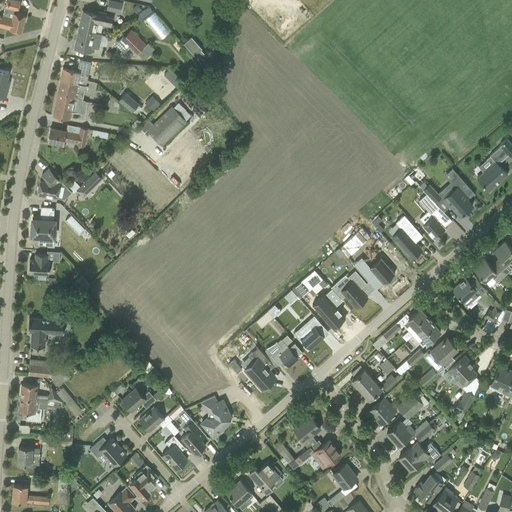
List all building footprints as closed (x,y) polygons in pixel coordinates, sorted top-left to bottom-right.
[(20,2),(13,0),(6,0),(3,16),(0,15),(0,25),(9,28),(9,29),(21,32),(25,15),(17,13),(20,2)] [(107,0),(106,9),(120,12),(122,2),(111,0),(107,0)] [(138,4),(132,8),(135,13),(141,9),(138,4)] [(139,14),(163,37),(170,29),(146,7),(139,14)] [(82,10),(81,17),(100,22),(110,24),(112,17),(82,10)] [(81,17),(78,28),(95,32),(98,32),(100,24),(100,22),(81,17)] [(75,42),(74,48),(83,50),(92,52),(94,51),(94,48),(98,33),(98,32),(95,32),(78,28),(78,29),(75,42)] [(122,37),(120,39),(127,46),(136,55),(138,53),(146,60),(153,52),(130,29),(122,37)] [(201,49),(194,55),(199,60),(205,54),(201,49)] [(169,67),(163,72),(171,80),(177,87),(183,81),(169,67)] [(63,68),(60,79),(88,86),(89,80),(87,79),(88,74),(82,72),(63,68)] [(5,85),(8,72),(0,69),(0,96),(5,97),(8,86),(5,85)] [(60,79),(58,91),(74,95),(82,100),(84,90),(86,90),(88,86),(60,79)] [(74,95),(58,91),(52,115),(69,119),(69,118),(70,118),(71,112),(79,113),(82,100),(74,95)] [(138,104),(125,92),(119,100),(131,111),(138,104)] [(155,99),(149,106),(153,110),(160,103),(155,99)] [(146,130),(162,146),(187,122),(186,120),(191,115),(178,102),(173,107),(172,106),(146,130)] [(77,144),(85,146),(88,128),(77,126),(76,133),(66,131),(66,130),(50,127),(47,142),(63,145),(64,141),(77,143),(77,144)] [(91,135),(107,138),(108,132),(92,129),(91,135)] [(476,177),(488,191),(507,174),(500,166),(507,159),(509,160),(511,157),(511,144),(506,138),(499,144),(500,145),(489,155),(495,161),(476,177)] [(164,163),(180,179),(200,162),(184,145),(164,163)] [(348,161),(332,175),(342,186),(358,172),(348,161)] [(302,163),(299,174),(318,179),(321,168),(302,163)] [(37,194),(46,196),(47,195),(65,199),(72,192),(66,186),(56,175),(49,168),(41,175),(40,179),(37,194)] [(76,190),(83,197),(103,178),(95,171),(80,186),(76,190)] [(358,172),(342,186),(352,197),(367,183),(358,172)] [(299,174),(296,185),(316,190),(318,179),(299,174)] [(414,181),(408,174),(404,178),(410,184),(414,181)] [(455,188),(444,198),(454,210),(457,208),(462,213),(472,205),(467,199),(469,198),(467,196),(473,191),(458,175),(450,182),(455,188)] [(73,179),(66,186),(72,192),(73,193),(76,190),(80,186),(73,179)] [(367,183),(352,197),(361,207),(377,193),(367,183)] [(429,183),(422,189),(426,193),(435,202),(441,196),(429,183)] [(296,185),(294,194),(313,198),(316,190),(296,185)] [(426,193),(418,200),(432,216),(422,225),(428,231),(431,235),(434,238),(445,228),(443,227),(451,220),(435,202),(426,193)] [(204,194),(189,208),(199,219),(214,205),(204,194)] [(294,194),(290,211),(312,206),(313,198),(294,194)] [(214,205),(199,219),(208,229),(224,215),(214,205)] [(48,236),(54,237),(55,220),(53,220),(54,207),(40,206),(40,219),(32,218),(31,226),(30,226),(29,234),(31,234),(31,235),(39,236),(38,245),(48,245),(48,236)] [(312,206),(290,211),(302,225),(317,212),(312,206)] [(317,212),(302,225),(308,232),(323,218),(317,212)] [(70,214),(65,219),(79,234),(84,228),(70,214)] [(224,215),(208,229),(214,236),(230,222),(224,215)] [(375,225),(382,219),(379,215),(372,221),(375,225)] [(401,228),(392,236),(411,258),(421,249),(414,241),(415,240),(417,241),(423,236),(404,215),(396,223),(401,228)] [(323,218),(308,232),(315,239),(329,226),(323,218)] [(230,222),(214,236),(224,246),(239,232),(230,222)] [(164,233),(150,247),(157,255),(172,241),(164,233)] [(500,258),(495,261),(506,274),(511,268),(511,248),(505,240),(493,250),(500,258)] [(172,241),(157,255),(163,261),(178,248),(172,241)] [(280,242),(271,250),(283,263),(292,255),(280,242)] [(178,248),(163,261),(169,268),(184,254),(178,248)] [(271,250),(264,256),(276,269),(283,263),(271,250)] [(30,259),(29,273),(49,274),(50,259),(48,259),(48,254),(35,253),(35,259),(30,259)] [(184,254),(169,268),(175,274),(190,261),(184,254)] [(109,255),(103,260),(106,263),(112,258),(109,255)] [(264,256),(257,262),(269,275),(276,269),(264,256)] [(361,257),(353,264),(368,280),(375,274),(383,283),(394,273),(380,257),(370,266),(361,257)] [(506,274),(495,261),(491,265),(484,258),(473,268),(484,281),(485,280),(489,286),(496,280),(497,281),(506,274)] [(190,261),(175,274),(182,282),(197,269),(190,261)] [(257,262),(251,268),(263,281),(269,275),(257,262)] [(251,268),(242,276),(250,285),(245,289),(254,299),(259,294),(254,289),(263,281),(251,268)] [(121,269),(107,282),(115,290),(129,278),(121,269)] [(351,281),(341,289),(356,306),(367,297),(359,289),(366,282),(355,269),(347,276),(351,281)] [(89,284),(81,275),(75,281),(83,289),(89,284)] [(467,306),(486,289),(476,277),(470,282),(465,277),(452,289),(467,306)] [(129,278),(115,290),(123,299),(137,286),(129,278)] [(232,284),(223,292),(235,306),(244,298),(249,304),(254,299),(245,289),(241,293),(232,284)] [(319,310),(318,311),(320,312),(319,313),(320,313),(324,316),(323,317),(327,321),(328,321),(331,325),(330,325),(331,326),(333,328),(334,327),(333,326),(336,323),(337,323),(340,320),(344,317),(345,318),(345,317),(341,312),(340,311),(340,312),(336,308),(337,307),(336,307),(335,305),(341,300),(342,300),(341,298),(335,291),(332,288),(332,289),(325,294),(324,293),(323,294),(330,301),(319,310)] [(291,289),(283,296),(289,303),(297,296),(291,289)] [(223,292),(216,299),(228,312),(235,306),(223,292)] [(216,299),(209,305),(221,318),(228,312),(216,299)] [(150,301),(136,314),(144,323),(158,310),(150,301)] [(209,305),(201,312),(214,325),(221,318),(209,305)] [(499,317),(503,310),(496,307),(494,306),(492,311),(490,310),(485,316),(488,318),(490,319),(483,329),(489,333),(496,324),(497,325),(502,319),(499,317)] [(402,324),(412,335),(430,319),(420,308),(402,324)] [(158,310),(144,323),(152,331),(166,319),(158,310)] [(262,315),(268,322),(273,317),(267,310),(262,315)] [(201,312),(193,319),(205,333),(214,325),(201,312)] [(314,315),(293,333),(301,342),(303,340),(309,347),(323,335),(317,329),(322,325),(314,315)] [(28,330),(31,331),(30,345),(44,346),(45,332),(63,333),(64,319),(29,316),(28,330)] [(430,319),(412,335),(422,346),(440,331),(430,319)] [(372,343),(377,348),(387,339),(400,327),(396,322),(372,343)] [(180,333),(166,346),(174,355),(188,342),(180,333)] [(280,346),(270,355),(277,363),(283,358),(288,365),(298,357),(286,344),(292,340),(287,334),(281,339),(281,338),(277,342),(280,346)] [(439,343),(431,351),(436,357),(441,362),(449,354),(457,348),(446,337),(439,343)] [(188,342),(174,355),(182,364),(197,351),(189,342),(188,342)] [(254,362),(245,370),(262,389),(272,379),(275,376),(267,368),(272,364),(273,366),(274,365),(256,345),(255,345),(257,347),(248,356),(254,362)] [(396,369),(400,373),(411,365),(423,353),(419,348),(406,359),(396,369)] [(474,365),(464,354),(447,370),(461,386),(476,373),(472,368),(474,365)] [(391,362),(387,358),(379,365),(383,369),(391,362)] [(28,374),(51,376),(52,361),(29,359),(28,374)] [(148,361),(142,367),(147,372),(153,367),(148,361)] [(387,374),(395,367),(391,362),(383,369),(387,374)] [(511,393),(511,377),(511,378),(511,376),(511,370),(499,364),(489,386),(501,392),(501,391),(511,396),(511,393)] [(431,379),(437,374),(437,373),(432,368),(422,377),(427,383),(431,379)] [(352,380),(360,389),(372,379),(364,369),(352,380)] [(386,381),(382,385),(387,391),(398,381),(393,375),(391,374),(385,379),(386,381)] [(189,394),(180,403),(183,409),(201,401),(210,397),(203,389),(207,385),(198,376),(185,389),(189,394)] [(372,379),(360,389),(369,399),(381,388),(372,379)] [(21,383),(20,397),(36,399),(37,385),(31,384),(21,383)] [(55,391),(78,419),(85,414),(62,385),(55,391)] [(48,399),(48,400),(62,401),(52,387),(48,399)] [(145,407),(155,399),(152,395),(148,390),(143,395),(136,387),(121,399),(131,411),(141,402),(145,407)] [(159,390),(152,395),(155,399),(162,393),(159,390)] [(459,399),(454,408),(457,410),(464,413),(469,404),(474,395),(473,394),(465,390),(461,400),(459,399)] [(397,406),(402,412),(417,398),(412,393),(397,406)] [(204,409),(206,408),(208,411),(214,413),(212,418),(207,417),(201,423),(213,436),(216,433),(217,434),(220,433),(222,430),(221,429),(230,421),(229,421),(230,417),(223,400),(217,402),(214,395),(210,397),(201,401),(204,409)] [(48,400),(36,399),(20,397),(19,411),(26,412),(26,420),(40,421),(41,408),(47,409),(48,400)] [(395,410),(383,397),(368,410),(380,423),(395,410)] [(417,398),(402,412),(407,417),(422,404),(417,398)] [(139,419),(149,431),(159,423),(163,427),(172,419),(167,414),(164,417),(154,406),(139,419)] [(178,414),(185,422),(190,417),(183,409),(178,414)] [(294,428),(305,442),(311,438),(309,436),(320,428),(310,415),(294,428)] [(206,434),(202,431),(193,419),(183,428),(186,431),(181,436),(195,452),(198,449),(199,450),(200,450),(202,449),(204,447),(204,446),(203,445),(205,443),(200,438),(205,434),(205,435),(206,434)] [(169,428),(174,434),(179,429),(171,420),(162,428),(165,431),(169,428)] [(400,421),(386,433),(397,445),(414,431),(408,424),(405,427),(400,421)] [(464,421),(461,428),(474,432),(476,425),(464,421)] [(415,434),(421,440),(434,429),(428,423),(415,434)] [(40,441),(72,443),(72,436),(40,434),(40,441)] [(187,459),(180,451),(178,448),(182,444),(173,434),(165,442),(170,447),(161,454),(169,463),(171,462),(176,469),(181,464),(183,464),(185,462),(186,460),(187,459)] [(101,453),(113,465),(126,454),(112,437),(107,441),(102,436),(89,448),(94,454),(97,450),(100,454),(101,453)] [(274,444),(289,463),(294,458),(279,439),(274,444)] [(311,454),(322,467),(340,454),(329,439),(313,451),(314,452),(311,454)] [(430,463),(440,454),(430,442),(423,448),(417,441),(411,447),(411,446),(406,450),(398,457),(410,470),(417,463),(422,459),(424,457),(430,463)] [(80,445),(73,444),(71,466),(78,467),(80,445)] [(311,454),(314,452),(313,451),(309,446),(294,458),(289,463),(291,465),(296,461),(299,464),(311,454)] [(17,463),(39,465),(40,448),(18,447),(17,463)] [(494,449),(490,457),(494,459),(497,458),(500,452),(494,449)] [(138,468),(144,459),(136,452),(129,461),(138,468)] [(434,464),(439,470),(452,459),(447,453),(434,464)] [(249,472),(255,479),(267,492),(273,487),(270,483),(278,475),(271,467),(272,466),(271,465),(270,466),(267,462),(258,470),(255,467),(249,472)] [(332,473),(344,487),(356,477),(345,463),(332,473)] [(158,477),(146,464),(134,475),(136,478),(129,483),(142,498),(152,490),(149,487),(154,483),(152,481),(158,477)] [(65,466),(60,471),(63,475),(68,470),(65,466)] [(463,484),(470,489),(479,475),(472,471),(463,484)] [(414,490),(428,501),(442,482),(431,473),(424,483),(421,481),(414,490)] [(240,480),(226,492),(237,505),(251,493),(240,480)] [(12,501),(48,504),(50,496),(27,495),(27,485),(13,484),(12,501)] [(115,511),(131,511),(135,508),(129,502),(135,496),(126,486),(108,502),(116,511),(115,511)] [(431,504),(441,511),(446,511),(458,498),(452,493),(453,492),(445,486),(431,504)] [(478,506),(485,509),(493,491),(486,488),(478,506)] [(328,500),(332,505),(344,495),(340,490),(328,500)] [(270,494),(264,498),(276,511),(279,511),(283,509),(270,494)] [(499,510),(505,511),(506,511),(511,497),(502,495),(499,510)] [(318,501),(324,508),(330,503),(324,496),(318,501)] [(276,511),(264,498),(259,503),(266,511),(276,511)] [(203,511),(227,511),(217,500),(203,511)] [(367,511),(359,501),(347,509),(348,510),(345,511),(367,511)] [(457,511),(472,511),(469,510),(472,505),(465,501),(457,511)] [(105,511),(106,511),(98,502),(88,511),(89,511),(105,511)]
